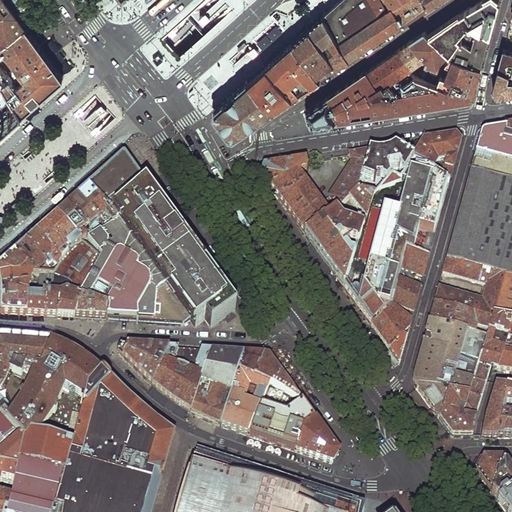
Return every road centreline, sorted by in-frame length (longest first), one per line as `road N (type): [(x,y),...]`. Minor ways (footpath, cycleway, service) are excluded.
road 1 (residential): [(475,115),(403,374),(377,405)]
road 2 (primary): [(144,112),(295,326)]
road 3 (residential): [(458,0),(263,131),(263,149)]
road 4 (residential): [(189,428),(351,484),(402,474)]
road 5 (tertiary): [(263,149),(475,115)]
road 6 (residential): [(295,326),(236,343),(118,336),(99,353)]
road 7 (residential): [(0,241),(144,112)]
road 8 (primary): [(295,326),(402,474)]
road 9 (primary): [(311,314),(219,172)]
road 10 (residential): [(105,62),(0,158)]
road 11 (primary): [(164,94),(267,0)]
